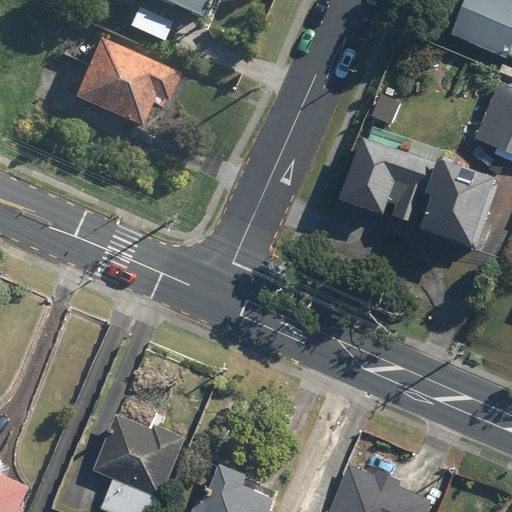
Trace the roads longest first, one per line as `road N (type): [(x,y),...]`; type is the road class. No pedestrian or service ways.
road 1 (residential): [(348,0),(217,297)]
road 2 (tertiary): [(217,297),(511,424)]
road 3 (tertiary): [(0,202),(217,297)]
